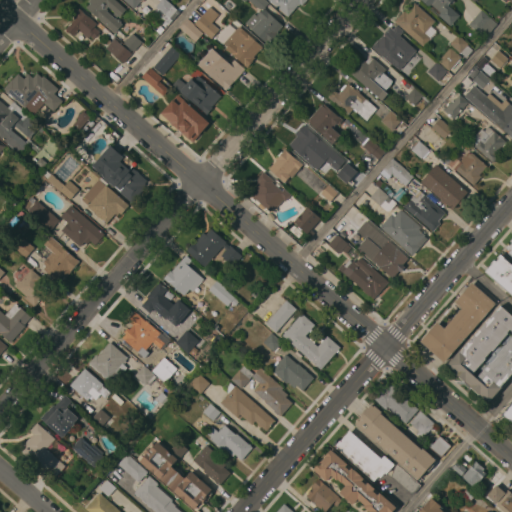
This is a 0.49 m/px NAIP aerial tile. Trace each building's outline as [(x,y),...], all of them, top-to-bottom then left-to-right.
[(107,26),(106,27),(104,25),(105,24),(103,22),(102,23),(100,21),(100,20),(86,7),(91,3),(88,1),(88,0),(115,0),(126,10),(119,17),(118,16),(116,18),(113,14),(114,12),(108,6),(106,9),(108,10),(107,11),(115,18),(117,20),(118,19),(120,21),(120,22),(123,24),(115,33),(107,26)] [(140,0),(134,8),(124,0),(140,0)] [(161,0),(167,0),(173,6),(179,12),(172,20),(168,24),(166,22),(169,17),(166,14),(165,15),(156,6),(161,0)] [(264,0),(268,3),(263,9),(256,7),(248,0),(246,0),(245,2),(242,0),(264,0)] [(269,0),(305,0),(301,5),(300,4),(299,6),(298,5),(288,17),(269,0)] [(438,15),(440,12),(431,4),(429,7),(421,0),(452,0),(448,5),(460,15),(450,26),(438,15)] [(435,21),(431,24),(432,25),(430,27),(424,33),(430,38),(423,46),(395,21),(404,11),(406,13),(414,3),(435,21)] [(219,29),(211,38),(194,24),(210,6),(219,14),(211,23),(219,29)] [(79,8),(96,24),(94,26),(100,32),(99,33),(100,34),(97,36),(96,35),(94,38),(91,36),(88,38),(79,30),(73,36),(66,29),(74,20),(73,19),(73,18),(74,16),(72,15),(79,8)] [(254,13),(257,16),(264,8),(268,12),(267,12),(282,25),(277,32),(278,33),(267,44),(266,43),(266,42),(245,24),(254,13)] [(481,10),(497,24),(487,35),(484,32),(481,35),(468,24),(481,10)] [(179,28),(187,18),(194,24),(194,25),(203,33),(203,32),(212,40),(204,49),(195,41),(195,42),(179,28)] [(378,40),(384,33),(387,36),(396,25),(403,31),(400,36),(409,44),(402,52),(405,55),(400,61),(396,58),(392,64),(372,47),(378,40)] [(239,26),(262,47),(254,56),(255,57),(252,60),(253,61),(247,68),(225,48),(230,43),(227,40),(239,26)] [(142,42),(134,51),(124,43),(126,40),(125,40),(127,38),(127,39),(132,33),(142,42)] [(458,34),(468,44),(467,45),(472,50),(466,57),(460,52),(460,53),(449,44),(458,34)] [(131,54),(123,63),(105,48),(114,38),(131,54)] [(171,46),(181,54),(163,75),(153,67),(171,46)] [(461,57),(449,71),(438,61),(450,47),(461,57)] [(245,69),(230,85),(230,87),(229,89),(227,89),(226,90),(198,64),(213,48),(230,64),(234,59),(245,69)] [(508,59),(499,68),(490,60),(498,50),(508,59)] [(388,94),(382,101),(350,72),(362,58),(365,61),(368,59),(369,57),(372,57),(373,58),(386,69),(383,72),(393,81),(391,84),(389,87),(387,88),(386,89),(384,90),(388,94)] [(436,61),(446,70),(437,80),(427,71),(436,61)] [(162,78),(153,87),(141,77),(150,67),(162,78)] [(480,71),(495,84),(487,93),(473,80),(480,71)] [(58,89),(54,93),(63,101),(53,111),(44,103),(33,115),(3,89),(12,79),(13,79),(18,73),(24,79),(28,74),(33,78),(37,73),(42,77),(43,76),(58,89)] [(221,95),(211,107),(212,108),(207,114),(173,84),(178,78),(186,85),(191,78),(194,81),(198,76),(221,95)] [(355,89),(356,88),(359,91),(359,92),(377,108),(366,121),(353,109),(348,115),(328,97),(334,90),(338,94),(341,91),(339,90),(344,84),(346,85),(348,83),(355,89)] [(501,104),(505,99),(511,106),(511,137),(509,135),(496,123),(495,124),(464,96),(474,85),(486,96),(489,93),(501,104)] [(405,97),(414,87),(423,95),(414,105),(405,97)] [(460,111),(461,112),(459,114),(459,113),(453,119),(444,111),(445,111),(443,109),(445,107),(446,107),(451,101),(453,102),(460,94),(468,102),(460,111)] [(198,112),(193,117),(199,123),(193,130),(189,127),(188,129),(185,129),(183,128),(181,130),(175,124),(173,126),(150,105),(159,95),(162,97),(163,96),(172,104),(177,99),(184,106),(187,102),(198,112)] [(0,136),(0,100),(8,107),(13,101),(44,129),(41,133),(36,129),(29,138),(14,125),(11,129),(28,144),(19,154),(0,136)] [(321,104),(323,105),(324,104),(339,117),(339,116),(343,120),(338,125),(336,123),(332,128),(340,135),(333,144),(308,122),(310,120),(309,119),(321,104)] [(83,110),(90,117),(79,130),(73,125),(77,119),(76,118),(83,110)] [(390,110),(402,120),(392,131),(381,121),(390,110)] [(452,129),(444,139),(431,127),(439,118),(452,129)] [(325,144),(319,151),(318,150),(312,157),(315,159),(311,164),(292,147),(302,135),(298,132),(304,125),(325,144)] [(470,142),(481,129),(484,131),(488,126),(505,142),(496,152),(497,152),(495,154),(498,156),(493,162),(470,142)] [(363,146),(370,138),(385,152),(378,160),(363,146)] [(419,140),(429,149),(421,158),(411,149),(419,140)] [(122,155),(124,154),(135,163),(132,167),(135,170),(136,170),(139,173),(147,180),(143,185),(145,187),(132,202),(102,176),(103,175),(92,166),(110,145),(122,155)] [(269,168),(276,160),(275,159),(278,157),(278,155),(280,152),(282,152),(285,149),(286,150),(303,164),(291,178),(290,176),(284,183),(269,168)] [(487,166),(479,175),(481,176),(473,185),(455,170),(459,166),(457,164),(468,152),(469,154),(471,152),(487,166)] [(413,176),(405,186),(391,173),(390,175),(390,176),(387,179),(379,172),(392,158),(413,176)] [(358,171),(350,180),(339,172),(347,162),(358,171)] [(468,191),(453,209),(421,182),(436,164),(468,191)] [(79,189),(77,191),(78,192),(72,199),(71,198),(70,199),(61,191),(60,192),(47,179),(43,175),(46,171),(51,175),(51,174),(64,186),(69,180),(79,189)] [(273,180),(272,182),(282,191),(284,188),(291,195),(285,201),(284,200),(277,207),(276,206),(270,212),(249,193),(258,183),(255,180),(263,171),(273,180)] [(98,179),(105,185),(106,185),(129,205),(121,214),(119,213),(117,215),(115,213),(107,223),(100,217),(99,218),(96,215),(97,214),(87,206),(91,202),(89,201),(86,204),(82,200),(85,197),(83,196),(98,179)] [(338,193),(330,202),(320,193),(328,184),(338,193)] [(370,197),(378,187),(397,203),(390,211),(386,211),(370,197)] [(419,189),(445,213),(438,221),(440,223),(433,231),(414,215),(414,216),(403,207),(419,189)] [(59,220),(50,230),(28,211),(37,200),(59,220)] [(104,234),(102,237),(102,240),(100,242),(98,242),(95,245),(90,240),(86,244),(84,241),(79,246),(61,230),(68,223),(60,216),(71,204),(104,234)] [(307,234),(293,222),(307,206),(321,218),(307,234)] [(420,227),(418,229),(424,235),(427,239),(412,255),(380,226),(393,212),(396,215),(400,209),(420,227)] [(358,211),(367,219),(360,228),(351,219),(358,211)] [(186,250),(194,242),(195,242),(204,232),(206,234),(211,228),(226,242),(226,243),(229,246),(230,245),(242,256),(233,266),(221,255),(226,250),(223,247),(204,267),(186,250)] [(337,234),(351,247),(346,253),(342,249),(338,254),(328,245),(337,234)] [(381,234),(388,241),(388,240),(396,247),(396,248),(410,260),(401,271),(399,269),(392,278),(371,260),(375,255),(368,249),(381,234)] [(79,261),(66,277),(63,274),(57,280),(43,268),(46,265),(43,263),(52,252),(44,244),(50,237),(62,247),(79,261)] [(511,256),(511,238),(503,249),(511,256)] [(34,247),(25,258),(15,249),(24,239),(34,247)] [(511,295),(485,272),(492,264),(491,263),(494,260),(496,261),(498,258),(497,258),(501,254),(505,257),(504,258),(511,264),(511,295)] [(193,292),(189,289),(184,295),(164,278),(170,271),(171,271),(185,255),(192,260),(188,265),(204,279),(193,292)] [(389,282),(374,299),(338,268),(342,264),(343,266),(349,260),(351,262),(353,260),(356,262),(361,257),(389,282)] [(41,278),(39,280),(51,290),(42,300),(41,299),(35,306),(25,297),(26,296),(15,287),(16,286),(15,284),(19,280),(20,281),(31,269),(41,278)] [(208,290),(217,280),(226,288),(225,289),(239,302),(235,306),(231,302),(227,306),(208,290)] [(159,282),(167,289),(163,295),(174,305),(178,299),(191,310),(176,327),(166,318),(165,319),(153,308),(149,312),(142,306),(148,298),(147,297),(159,282)] [(444,363),(420,341),(437,322),(444,328),(461,308),(455,302),(472,282),(496,303),(444,363)] [(286,300),(297,309),(276,332),(266,323),(286,300)] [(15,303),(31,316),(23,325),(25,326),(10,342),(1,333),(0,334),(0,310),(5,315),(15,303)] [(511,373),(501,386),(502,387),(489,402),(479,394),(470,387),(471,386),(447,365),(460,350),(461,351),(501,305),(511,314),(511,373)] [(145,321),(146,320),(160,333),(161,333),(170,341),(166,345),(165,343),(160,349),(153,342),(146,350),(142,346),(138,352),(122,338),(126,333),(124,332),(128,328),(129,329),(133,325),(127,320),(135,311),(145,321)] [(282,335),(302,313),(315,325),(305,336),(318,346),(327,336),(340,347),(321,369),(282,335)] [(199,341),(188,353),(176,343),(187,330),(199,341)] [(282,342),(273,351),(263,342),(272,333),(282,342)] [(128,358),(125,361),(126,361),(124,364),(127,367),(116,379),(112,376),(108,380),(89,363),(96,355),(97,356),(109,342),(128,358)] [(297,364),(298,363),(314,378),(303,391),(296,385),(294,388),(288,382),(287,383),(272,370),(274,368),(272,366),(277,360),(279,362),(285,354),(297,364)] [(177,368),(165,383),(152,371),(164,357),(177,368)] [(154,374),(154,375),(156,377),(150,384),(147,382),(145,384),(135,375),(144,365),(154,374)] [(230,379),(239,370),(240,370),(244,365),(253,374),(249,379),(250,379),(241,389),(230,379)] [(281,416),(279,414),(278,415),(274,411),(274,410),(264,401),(265,401),(253,390),(259,383),(252,377),(260,367),(269,375),(283,388),(281,389),(288,395),(286,397),(292,403),(281,416)] [(103,384),(102,385),(110,392),(105,398),(100,394),(95,400),(92,397),(91,399),(89,398),(87,400),(70,385),(71,384),(70,383),(79,373),(80,374),(85,368),(103,384)] [(209,383),(201,393),(189,384),(198,373),(209,383)] [(275,421),(266,431),(262,427),(261,428),(254,422),(252,425),(240,414),(237,418),(220,402),(228,393),(223,388),(228,381),(234,386),(235,385),(275,421)] [(388,408),(386,410),(374,400),(384,388),(386,389),(391,383),(402,392),(401,393),(418,409),(406,423),(388,408)] [(40,418),(47,411),(53,405),(54,406),(64,394),(72,401),(66,407),(78,418),(74,423),(75,424),(63,438),(40,418)] [(210,403),(220,412),(212,421),(202,412),(210,403)] [(355,426),(356,424),(355,423),(372,404),(382,412),(381,413),(422,449),(423,448),(436,459),(432,464),(433,466),(428,471),(426,469),(417,480),(355,426)] [(511,404),(511,420),(511,419),(510,421),(503,415),(511,404)] [(110,417),(101,428),(91,419),(100,409),(110,417)] [(422,439),(416,434),(419,431),(410,423),(420,411),(435,424),(422,439)] [(55,439),(46,448),(54,455),(53,455),(65,465),(56,476),(44,466),(42,469),(22,451),(26,447),(24,445),(34,434),(30,431),(37,423),(55,439)] [(242,460),(235,454),(233,456),(225,449),(223,450),(209,438),(210,437),(206,433),(212,426),(218,432),(224,424),(235,434),(236,433),(249,444),(251,445),(251,446),(253,448),(242,460)] [(381,458),(384,455),(395,465),(386,474),(385,473),(381,478),(379,476),(374,481),(334,446),(340,440),(350,430),(381,458)] [(71,447),(81,436),(92,446),(93,444),(104,453),(102,455),(104,456),(94,467),(71,447)] [(441,457),(428,446),(432,441),(433,443),(440,436),(444,439),(445,438),(448,440),(447,442),(451,446),(441,457)] [(170,449),(178,440),(187,449),(179,458),(170,449)] [(145,454),(143,453),(147,448),(149,450),(156,441),(176,459),(170,466),(184,478),(190,471),(211,489),(205,496),(207,498),(202,503),(200,502),(194,509),(139,461),(145,454)] [(206,445),(219,455),(217,457),(226,465),(224,467),(230,472),(220,485),(218,483),(217,484),(215,482),(216,482),(203,471),(204,470),(193,460),(206,445)] [(348,464),(346,466),(350,470),(352,468),(355,470),(361,475),(361,476),(364,478),(362,481),(366,484),(368,482),(375,488),(373,491),(378,495),(380,492),(397,507),(392,511),(369,511),(364,507),(366,505),(358,499),(353,504),(340,492),(346,485),(343,482),(342,483),(338,479),(337,480),(332,475),(327,481),(314,469),(319,463),(318,461),(324,454),(326,455),(331,449),(348,464)] [(472,465),(462,456),(465,452),(483,468),(482,470),(486,473),(474,487),(462,476),(472,465)] [(148,472),(146,474),(147,475),(145,476),(144,476),(138,482),(118,464),(127,453),(148,472)] [(421,485),(413,494),(391,476),(396,463),(421,485)] [(158,484),(156,486),(173,500),(172,501),(176,505),(175,506),(181,511),(154,511),(134,493),(135,492),(134,491),(136,489),(137,489),(149,476),(158,484)] [(325,511),(306,496),(308,493),(307,492),(312,487),(311,486),(318,478),(339,496),(338,497),(342,500),(336,506),(333,503),(325,511)] [(106,496),(114,488),(106,480),(97,487),(106,496)] [(505,492),(508,489),(511,492),(511,511),(504,511),(493,502),(494,501),(487,495),(496,484),(505,492)] [(89,511),(85,508),(99,492),(121,511),(89,511)] [(419,511),(423,508),(421,507),(426,501),(427,502),(431,497),(441,506),(440,508),(444,511),(419,511)] [(276,511),(284,503),(294,511),(276,511)]
